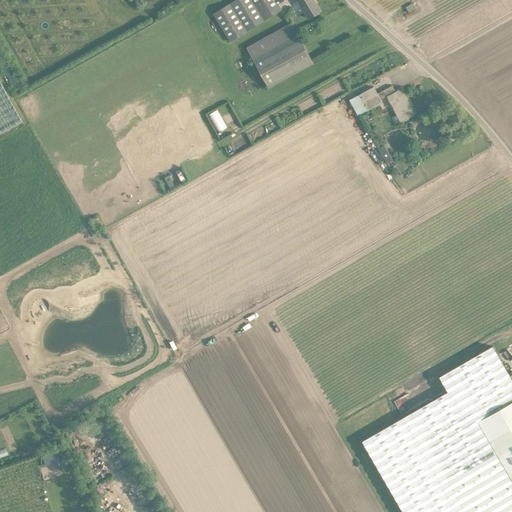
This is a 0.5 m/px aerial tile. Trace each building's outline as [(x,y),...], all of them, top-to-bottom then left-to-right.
[(229,41),(246,30),(281,9),(277,3),(281,0),(232,0),(211,13),(229,41)] [(313,0),(296,0),(307,17),(319,10),(313,0)] [(245,47),(267,87),(312,62),(290,22),(245,47)] [(21,69),(30,73),(32,70),(23,65),(21,69)] [(0,131),(20,120),(0,84),(0,131)] [(373,86),(359,93),(367,109),(381,101),(380,99),(386,95),(399,121),(414,113),(413,113),(405,100),(407,99),(400,88),(400,87),(395,90),(391,84),(376,92),(373,86)] [(377,148),(386,163),(391,159),(383,144),(377,148)] [(446,389),(360,438),(361,440),(402,511),(511,511),(511,481),(477,420),(511,399),(511,380),(510,378),(504,367),(491,345),(490,343),(437,374),(438,376),(446,389)] [(511,399),(477,420),(511,481),(511,399)]
